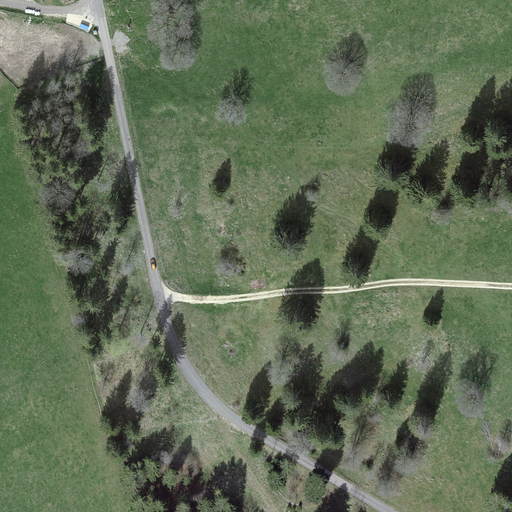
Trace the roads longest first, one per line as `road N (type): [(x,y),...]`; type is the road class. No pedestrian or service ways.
road 1 (tertiary): [(388,511),(234,418),(186,368),(157,293),(94,0)]
road 2 (track): [(103,42),(269,154),(300,197),(457,282)]
road 3 (track): [(157,293),(228,299),(393,282),(511,284)]
